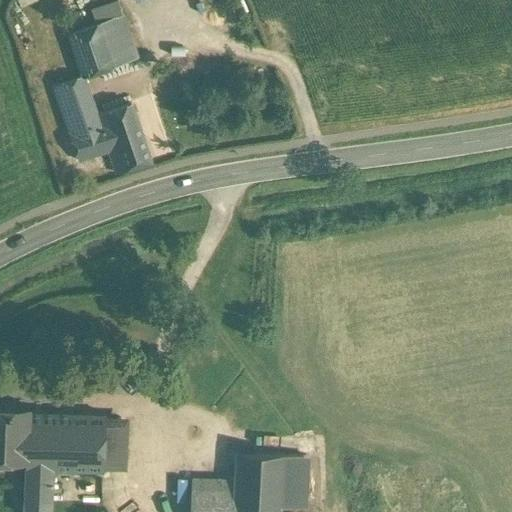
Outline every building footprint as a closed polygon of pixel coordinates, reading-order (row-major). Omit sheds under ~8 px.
[(118,1),(95,9),(99,21),(103,19),(104,20),(122,13),(118,1)] [(122,13),(104,20),(114,51),(133,45),(122,13)] [(99,21),(67,32),(82,75),(118,63),(114,51),(104,20),(103,19),(99,21)] [(133,45),(114,51),(118,63),(137,56),(133,45)] [(79,101),(75,88),(56,94),(70,134),(101,124),(96,108),(92,96),(79,101)] [(131,101),(103,111),(102,106),(96,108),(101,124),(108,150),(116,172),(152,160),(131,101)] [(101,124),(70,134),(78,160),(108,150),(101,124)] [(30,404),(0,403),(0,457),(26,458),(28,459),(29,411),(30,404)] [(105,413),(29,411),(28,459),(26,458),(26,467),(53,468),(103,469),(105,413)] [(280,511),(284,453),(236,450),(233,504),(232,511),(280,511)] [(53,468),(26,467),(24,499),(52,499),(53,468)] [(232,511),(233,504),(190,503),(189,511),(232,511)]
